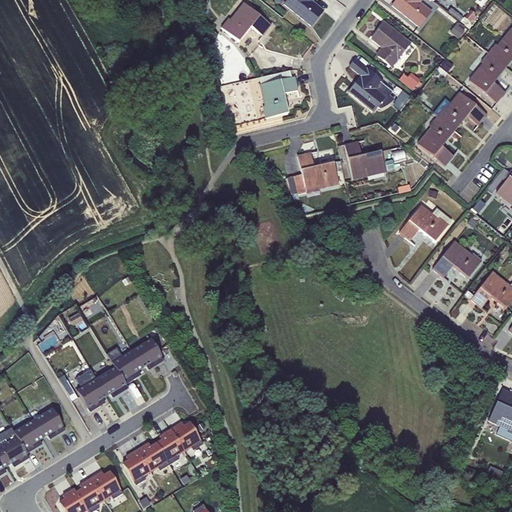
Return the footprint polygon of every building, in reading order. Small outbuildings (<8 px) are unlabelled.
[(312,0),(286,0),(283,5),(310,27),(322,11),(311,2),(312,0)] [(422,0),(396,0),(391,7),(419,29),(432,13),(419,3),(422,0)] [(238,43),(245,34),(251,28),(262,37),(271,26),(243,4),(229,21),(227,19),(220,29),(238,43)] [(450,8),(447,13),(468,30),(471,26),(467,22),(471,25),(476,18),(475,17),(476,15),(470,11),(464,18),(450,8)] [(384,23),(371,40),(383,49),(377,57),(391,69),(410,44),(384,23)] [(456,25),(449,33),(457,40),(464,32),(456,25)] [(495,45),(487,54),(505,69),(511,60),(511,31),(511,30),(496,47),(495,45)] [(245,34),(238,43),(251,55),(259,45),(245,34)] [(505,69),(487,54),(480,63),(481,64),(468,81),(496,104),(504,93),(493,84),(505,69)] [(360,77),(347,93),(373,113),(377,108),(379,110),(382,109),(386,107),(389,105),(394,100),(389,96),(392,92),(382,84),(382,83),(354,60),(349,67),(360,77)] [(446,61),(440,68),(447,73),(452,66),(446,61)] [(439,68),(433,75),(437,79),(438,85),(446,84),(445,78),(444,78),(447,75),(439,68)] [(260,86),(291,78),(289,72),(258,79),(260,86)] [(402,75),(398,81),(411,92),(415,87),(418,89),(421,84),(419,82),(420,81),(410,73),(406,78),(402,75)] [(291,78),(260,86),(259,86),(264,108),(262,108),(265,120),(287,114),(282,95),(297,91),(294,78),(291,78)] [(396,99),(392,106),(399,111),(410,98),(402,91),(396,99)] [(436,118),(454,132),(466,117),(477,127),(486,116),(458,93),(449,104),(444,100),(432,115),(436,118)] [(454,132),(436,118),(417,146),(444,168),(453,157),(441,148),(454,132)] [(357,142),(344,146),(352,180),(385,172),(380,152),(361,157),(357,142)] [(403,151),(391,153),(393,162),(405,159),(403,151)] [(301,176),(287,179),(291,196),(296,195),(297,196),(305,194),(304,191),(337,183),(332,164),(313,168),(310,154),(296,157),(301,176)] [(392,160),(384,162),(387,171),(394,169),(392,160)] [(511,210),(511,172),(495,194),(511,208),(511,209),(511,210)] [(502,173),(497,179),(501,182),(506,176),(502,173)] [(497,179),(487,191),(491,194),(501,182),(497,179)] [(477,204),(472,211),(478,215),(483,208),(477,204)] [(420,207),(398,234),(409,243),(418,231),(434,243),(451,221),(436,209),(430,216),(420,207)] [(471,218),(467,224),(474,229),(478,223),(471,218)] [(453,242),(431,270),(442,279),(451,267),(467,280),(481,261),(472,254),(471,255),(453,242)] [(467,292),(464,296),(480,309),(490,298),(505,310),(511,301),(511,283),(509,286),(492,273),(473,297),(467,292)] [(78,314),(67,320),(71,328),(83,321),(78,314)] [(150,340),(130,352),(141,370),(145,367),(147,371),(163,361),(150,340)] [(106,355),(112,364),(121,358),(116,349),(106,355)] [(141,370),(130,352),(121,358),(112,364),(114,368),(125,385),(140,375),(138,372),(141,370)] [(114,368),(95,380),(106,397),(109,395),(111,399),(127,389),(125,385),(114,368)] [(80,389),(95,380),(89,371),(75,380),(80,389)] [(106,397),(95,380),(80,389),(76,392),(89,413),(104,403),(102,400),(106,397)] [(511,395),(501,390),(487,423),(498,428),(496,434),(511,441),(511,410),(508,409),(511,400),(511,395)] [(51,409),(32,421),(42,439),(46,437),(48,440),(64,431),(51,409)] [(42,439),(32,421),(13,433),(26,454),(41,445),(39,441),(42,439)] [(181,424),(170,431),(183,453),(190,449),(192,452),(202,446),(189,424),(183,427),(181,424)] [(0,435),(0,455),(7,467),(10,464),(13,468),(28,458),(26,454),(13,433),(11,429),(0,435)] [(161,441),(155,444),(168,466),(178,460),(177,457),(183,453),(170,431),(159,437),(161,441)] [(148,444),(137,451),(150,474),(157,469),(159,472),(168,466),(155,444),(150,448),(148,444)] [(150,474),(137,451),(125,458),(128,461),(122,465),(135,487),(145,481),(143,478),(150,474)] [(489,467),(487,472),(501,478),(504,473),(489,467)] [(101,473),(90,480),(103,502),(110,498),(112,501),(122,495),(109,473),(103,476),(101,473)] [(81,490),(76,493),(87,511),(93,511),(98,509),(97,506),(103,502),(90,480),(79,486),(81,490)] [(86,511),(87,511),(76,493),(73,490),(62,497),(64,500),(58,504),(63,511),(86,511)] [(146,498),(139,502),(143,510),(150,505),(146,498)]
